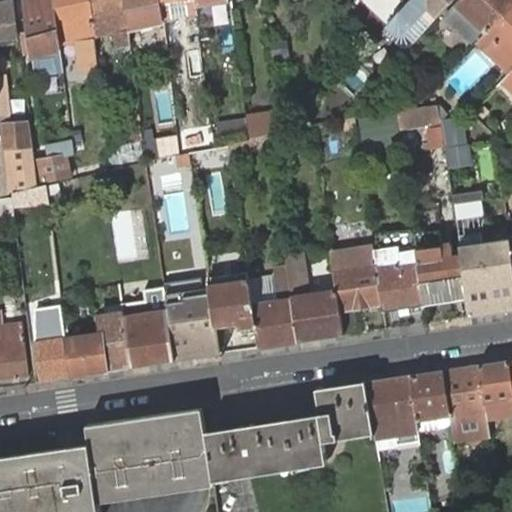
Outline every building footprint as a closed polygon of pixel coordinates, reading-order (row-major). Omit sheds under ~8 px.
[(14,0),(13,0),(0,3),(0,38),(19,36),(14,0)] [(26,52),(32,51),(36,82),(64,78),(59,42),(53,0),(25,0),(28,19),(29,30),(23,31),(26,52)] [(53,0),(59,42),(76,40),(80,70),(99,67),(94,36),(94,31),(90,0),(53,0)] [(124,0),(90,0),(94,31),(94,36),(113,30),(117,48),(130,47),(128,30),(124,0)] [(160,0),(124,0),(128,30),(163,22),(162,9),(160,0)] [(160,0),(162,9),(163,22),(171,20),(167,0),(184,0),(187,16),(197,14),(194,0),(160,0)] [(378,0),(395,17),(411,0),(378,0)] [(388,25),(397,34),(403,34),(412,43),(452,0),(411,0),(395,17),(388,25)] [(511,5),(511,0),(459,0),(457,3),(445,15),(476,45),(479,40),(511,5)] [(511,70),(511,5),(479,40),(511,70)] [(388,25),(383,31),(402,48),(408,48),(412,43),(403,34),(397,34),(388,25)] [(287,39),(270,42),(273,64),(291,60),(287,39)] [(403,144),(444,138),(439,105),(397,111),(403,144)] [(403,144),(397,111),(359,117),(365,150),(403,144)] [(278,112),(248,119),(251,138),(252,138),(268,135),(281,132),(278,112)] [(234,133),(249,130),(246,115),(231,119),(234,133)] [(40,120),(30,122),(33,135),(42,133),(40,120)] [(29,122),(13,124),(0,124),(0,125),(9,194),(12,193),(37,188),(29,122)] [(281,132),(268,135),(269,145),(285,142),(284,131),(281,132)] [(251,138),(228,144),(230,155),(269,145),(268,135),(252,138),(251,138)] [(177,152),(174,136),(147,140),(149,155),(177,152)] [(142,157),(140,139),(114,145),(117,163),(142,157)] [(184,144),(186,154),(189,153),(204,150),(202,139),(184,144)] [(73,151),(72,141),(47,146),(50,158),(37,160),(42,181),(72,175),(67,153),(73,151)] [(448,167),(474,163),(471,143),(445,146),(448,167)] [(100,158),(83,161),(85,172),(102,169),(100,158)] [(60,192),(59,184),(48,186),(49,195),(60,192)] [(37,188),(12,193),(14,206),(37,203),(37,196),(48,195),(47,185),(37,188)] [(475,194),(474,186),(456,189),(457,196),(475,194)] [(7,194),(0,195),(0,211),(4,211),(14,210),(14,206),(12,193),(9,194),(7,194)] [(494,312),(511,309),(511,249),(510,237),(491,241),(489,227),(487,227),(482,228),(494,312)] [(457,231),(460,251),(467,299),(469,316),(494,312),(482,228),(457,231)] [(422,232),(424,244),(441,241),(440,230),(422,232)] [(418,250),(415,232),(372,238),(373,247),(375,256),(418,250)] [(425,305),(467,299),(460,251),(453,251),(452,245),(418,250),(425,305)] [(373,247),(332,254),(337,291),(340,311),(343,335),(357,333),(354,308),(382,304),(375,256),(373,247)] [(426,311),(425,305),(418,250),(375,256),(382,304),(383,313),(409,309),(410,314),(426,311)] [(286,253),(289,278),(306,275),(303,251),(286,253)] [(292,298),(309,295),(306,275),(289,278),(292,298)] [(254,304),(252,293),(250,279),(210,285),(211,292),(216,327),(239,324),(240,329),(257,327),(254,304)] [(299,341),(343,335),(340,311),(337,291),(309,295),(292,298),(292,299),(299,341)] [(182,300),(167,303),(168,308),(176,359),(220,353),(216,327),(211,292),(183,296),(182,300)] [(261,347),(299,341),(292,299),(259,304),(258,293),(252,293),(254,304),(257,327),(261,347)] [(131,366),(176,359),(168,308),(124,315),(131,366)] [(107,370),(131,366),(124,315),(123,312),(96,316),(98,334),(66,338),(71,377),(108,371),(107,370)] [(0,379),(29,376),(23,324),(0,325),(0,379)] [(40,382),(71,377),(66,338),(64,324),(34,327),(40,382)] [(511,376),(509,361),(480,366),(486,402),(511,398),(511,376)] [(444,371),(451,416),(452,426),(455,442),(492,436),(486,402),(480,366),(444,371)] [(444,371),(411,376),(418,421),(451,416),(444,371)] [(411,376),(366,382),(374,427),(376,435),(376,437),(395,434),(397,445),(422,442),(420,431),(418,421),(411,376)] [(339,440),(376,435),(374,427),(366,382),(316,390),(320,414),(239,427),(227,429),(222,429),(206,431),(214,481),(230,479),(236,478),(247,476),(328,464),(325,442),(336,440),(336,441),(339,440)] [(0,511),(100,511),(100,503),(187,490),(199,488),(208,486),(215,485),(214,481),(206,431),(203,407),(190,409),(174,412),(87,425),(88,428),(90,445),(61,449),(0,457),(0,511)] [(451,416),(418,421),(420,431),(452,426),(451,416)]
